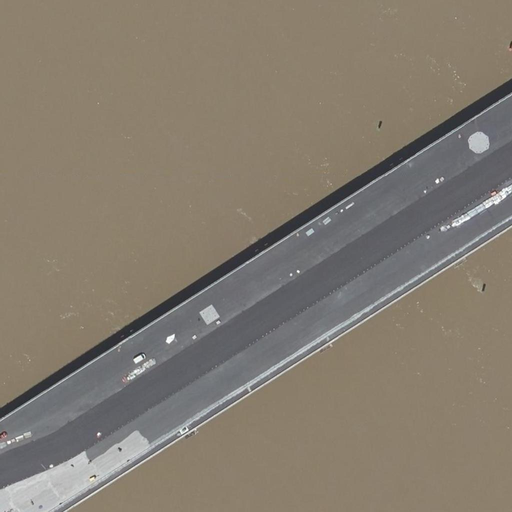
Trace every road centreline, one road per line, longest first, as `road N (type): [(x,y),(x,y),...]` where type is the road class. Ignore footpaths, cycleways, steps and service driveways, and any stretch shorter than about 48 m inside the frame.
road 1 (secondary): [(511,188),(81,465),(0,502)]
road 2 (secondary): [(28,511),(511,204)]
